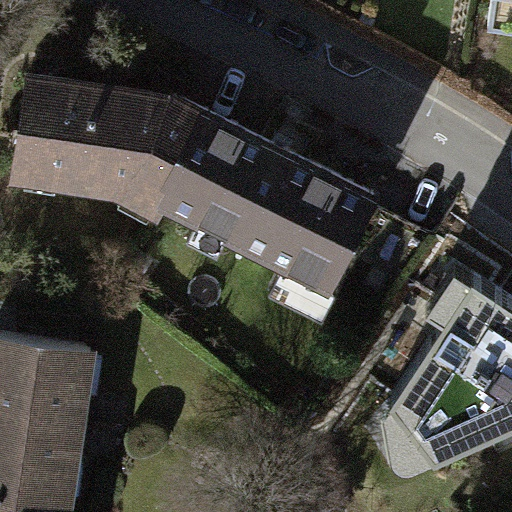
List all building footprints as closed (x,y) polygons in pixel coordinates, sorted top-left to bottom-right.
[(511,0),(437,0),(490,8),(485,36),(511,40),(511,0)] [(121,184),(161,195),(206,105),(171,88),(169,93),(29,72),(15,167),(121,184)] [(206,105),(161,195),(278,254),(276,258),(327,284),(374,191),(206,105)] [(439,324),(396,372),(463,433),(511,379),(511,296),(496,282),(450,333),(439,324)] [(0,329),(0,511),(61,511),(87,342),(0,329)]
